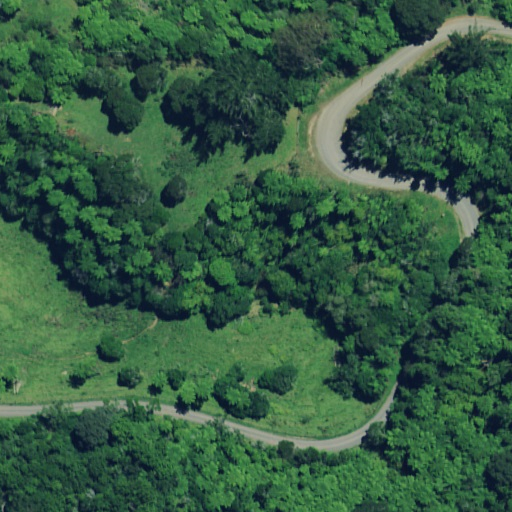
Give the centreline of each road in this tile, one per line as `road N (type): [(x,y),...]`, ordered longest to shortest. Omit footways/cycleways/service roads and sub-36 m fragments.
road 1 (unclassified): [(0,417),(190,417),(285,441),(379,452),(414,437),(511,243)]
road 2 (unclassified): [(511,229),(489,197),(391,182),(348,153),(342,125),(361,90),(433,45),(511,25)]
